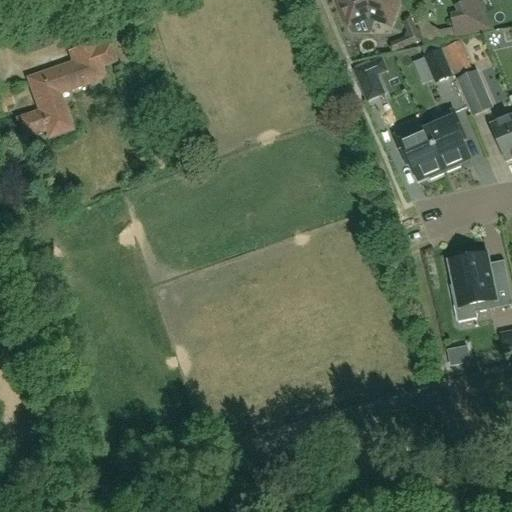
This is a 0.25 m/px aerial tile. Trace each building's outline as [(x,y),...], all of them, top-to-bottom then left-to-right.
[(338,0),(348,22),(364,15),(390,25),(400,0),(338,0)] [(453,20),(456,39),(493,31),(479,0),(470,0),(461,4),(466,17),(453,20)] [(422,41),(411,16),(406,18),(403,24),(407,32),(405,38),(391,44),(389,49),(391,54),(422,41)] [(91,48),(71,55),(74,64),(29,81),(41,113),(18,122),(24,138),(46,130),(49,138),(70,130),(56,94),(102,78),(98,67),(113,62),(107,47),(93,52),(91,48)] [(424,58),(435,86),(453,79),(442,51),(424,58)] [(354,72),(362,90),(376,84),(372,74),(375,73),(371,64),(354,72)] [(493,109),(478,72),(457,81),(472,118),(493,109)] [(0,111),(15,106),(10,92),(0,95),(0,111)] [(437,127),(427,131),(446,175),(461,168),(460,164),(470,160),(462,141),(466,140),(454,113),(434,121),(437,127)] [(511,117),(491,126),(506,163),(511,160),(511,117)] [(430,181),(446,175),(427,131),(417,135),(415,129),(395,138),(407,165),(410,163),(419,182),(429,178),(430,181)] [(455,310),(474,307),(476,314),(511,306),(511,298),(508,281),(493,284),(489,265),(487,255),(450,263),(455,287),(451,287),(455,310)] [(0,294),(0,339),(19,333),(4,293),(0,294)]
